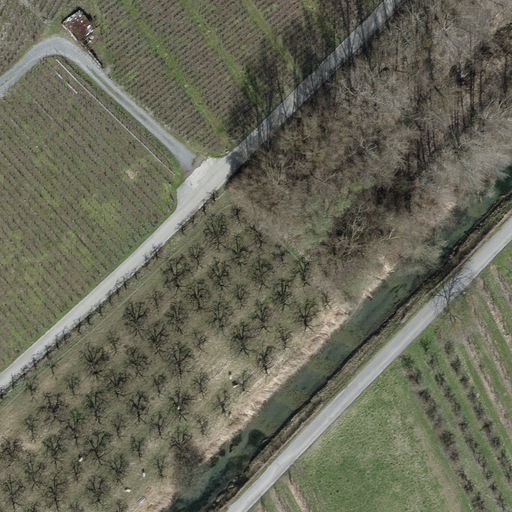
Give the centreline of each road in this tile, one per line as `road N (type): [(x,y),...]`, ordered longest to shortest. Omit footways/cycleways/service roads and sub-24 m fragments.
road 1 (unclassified): [(394,0),(0,385)]
road 2 (unclassified): [(236,511),(511,228)]
road 3 (track): [(215,180),(75,53),(56,45),(39,50),(0,86)]
